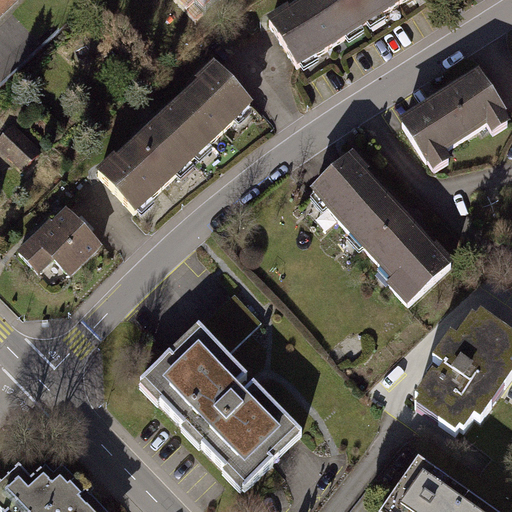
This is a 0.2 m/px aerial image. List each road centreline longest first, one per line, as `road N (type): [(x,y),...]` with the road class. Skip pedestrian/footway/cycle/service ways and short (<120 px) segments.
road 1 (residential): [(511,3),(191,232),(40,376)]
road 2 (residential): [(40,376),(167,511)]
